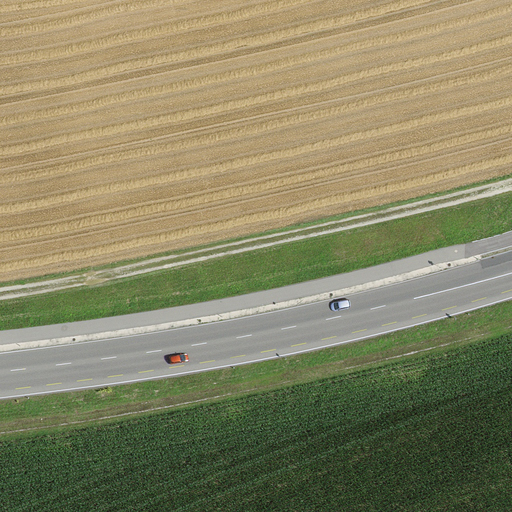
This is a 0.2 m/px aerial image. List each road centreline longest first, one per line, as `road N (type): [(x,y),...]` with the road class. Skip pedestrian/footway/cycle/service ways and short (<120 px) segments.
road 1 (track): [(511,182),(131,270),(0,292)]
road 2 (track): [(511,320),(411,350),(0,427)]
road 3 (primary): [(0,373),(304,325),(511,272)]
